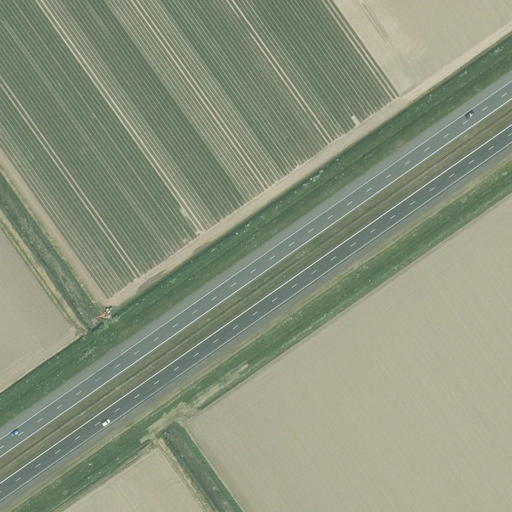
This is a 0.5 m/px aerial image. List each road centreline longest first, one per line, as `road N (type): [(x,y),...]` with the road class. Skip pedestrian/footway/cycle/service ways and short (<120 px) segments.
road 1 (motorway): [(511,89),(0,449)]
road 2 (motorway): [(0,492),(511,133)]
